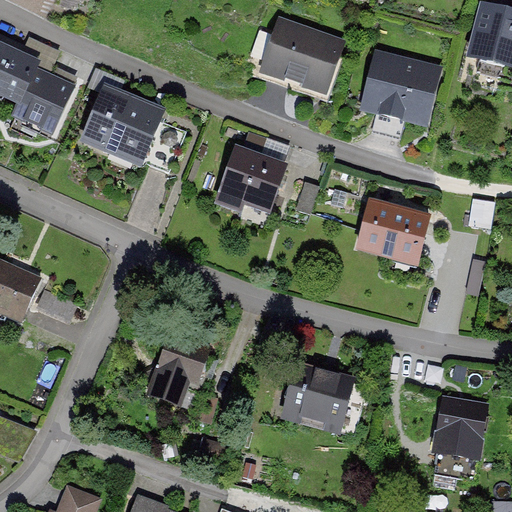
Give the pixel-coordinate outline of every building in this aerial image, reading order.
[(511,15),(486,9),(473,58),(511,68),(511,15)] [(342,46),(283,25),(266,72),(298,83),(325,93),(342,46)] [(37,73),(49,79),(59,60),(28,45),(22,58),(39,67),(37,73)] [(22,58),(0,48),(0,90),(22,102),(15,116),(54,134),(75,91),(49,79),(37,73),(39,67),(22,58)] [(439,74),(380,59),(367,109),(426,124),(439,74)] [(298,83),(266,72),(264,79),(295,90),(298,83)] [(160,123),(162,117),(107,94),(87,140),(141,164),(159,122),(160,123)] [(170,176),(188,135),(160,123),(159,122),(141,164),(170,176)] [(288,171),(238,153),(219,204),(244,213),(248,202),(273,211),(288,171)] [(307,185),(298,212),(312,217),(321,190),(307,185)] [(493,226),(497,201),(477,198),(473,223),(493,226)] [(431,222),(372,206),(360,249),(420,265),(431,222)] [(43,280),(0,261),(0,311),(9,315),(8,318),(24,325),(43,280)] [(44,309),(73,319),(80,301),(50,290),(44,309)] [(213,348),(173,335),(150,403),(183,414),(194,383),(207,388),(213,370),(206,367),(213,348)] [(299,369),(287,413),(341,428),(353,384),(299,369)] [(353,384),(341,428),(358,432),(369,389),(353,384)] [(488,409),(445,402),(439,437),(443,438),(437,476),(476,482),(488,409)] [(205,441),(200,459),(228,467),(234,449),(205,441)] [(63,511),(95,511),(99,503),(72,491),(63,511)] [(169,511),(170,511),(140,501),(135,511),(169,511)]
